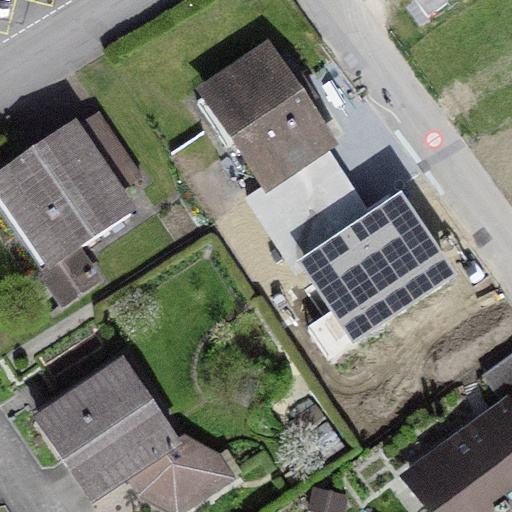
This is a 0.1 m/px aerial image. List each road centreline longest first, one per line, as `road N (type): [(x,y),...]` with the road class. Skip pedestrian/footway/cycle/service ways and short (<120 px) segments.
road 1 (residential): [(511,245),(328,0)]
road 2 (residential): [(131,0),(0,79)]
